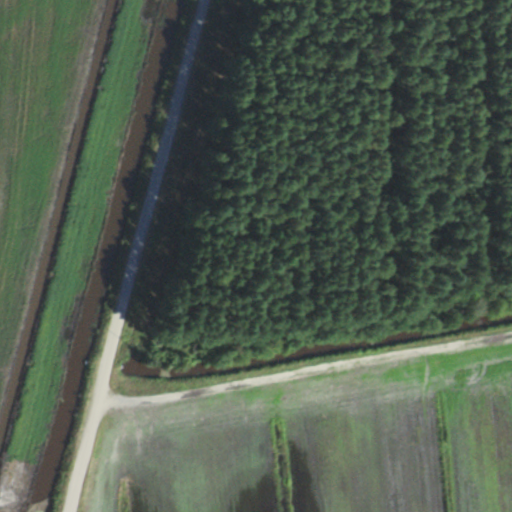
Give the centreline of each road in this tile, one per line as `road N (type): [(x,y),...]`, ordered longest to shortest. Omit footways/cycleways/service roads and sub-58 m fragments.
road 1 (residential): [(72,511),(205,0)]
road 2 (residential): [(98,400),(511,331)]
